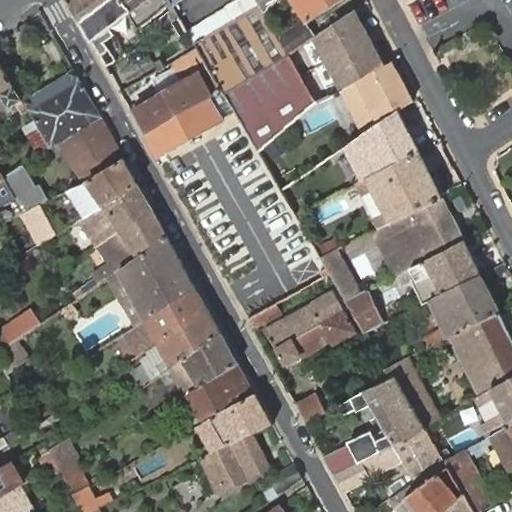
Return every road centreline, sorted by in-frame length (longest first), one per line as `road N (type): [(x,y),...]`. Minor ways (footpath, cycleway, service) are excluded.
road 1 (residential): [(51,0),(340,511)]
road 2 (residential): [(463,153),(385,0)]
